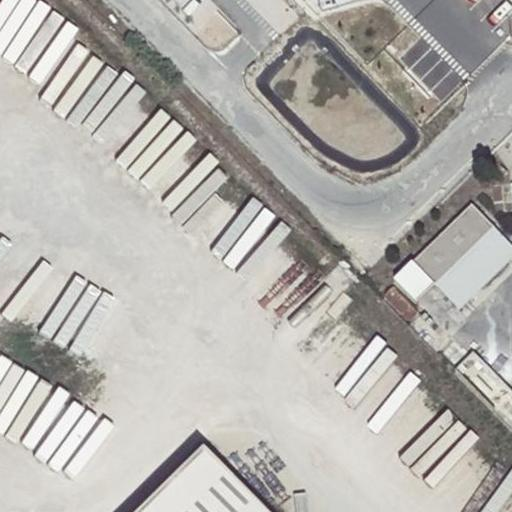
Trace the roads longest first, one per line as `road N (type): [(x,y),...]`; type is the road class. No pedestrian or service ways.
road 1 (unclassified): [(137,0),(334,200),(354,208),(396,201),(413,189),(511,94)]
road 2 (unknown): [(4,511),(227,394)]
